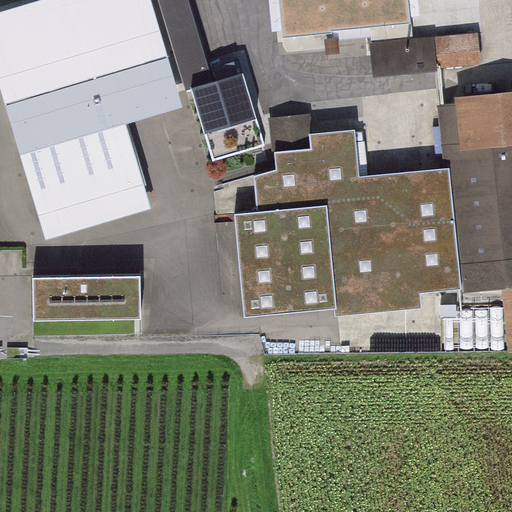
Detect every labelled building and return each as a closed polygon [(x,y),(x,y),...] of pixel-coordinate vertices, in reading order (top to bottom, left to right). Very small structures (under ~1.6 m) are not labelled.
[(149,0),(58,0),(0,17),(0,90),(46,244),(152,213),(127,129),(184,112),(149,0)] [(183,0),(158,0),(213,163),(265,146),(240,70),(210,80),(183,0)] [(386,0),(263,0),(269,46),(367,34),(372,77),(480,64),(476,31),(391,41),(386,0)] [(472,0),(386,0),(391,41),(476,31),(472,0)] [(447,168),(458,286),(504,281),(511,347),(511,90),(457,96),(458,103),(440,105),(447,168)] [(309,115),(272,119),(275,149),(312,146),(311,133),(309,115)] [(458,286),(447,168),(357,177),(353,129),(311,133),(312,146),(275,149),(277,167),(255,174),(258,208),(235,210),(245,313),(335,304),(336,312),(419,304),(418,290),(458,286)] [(141,325),(141,282),(34,284),(34,327),(141,325)] [(504,301),(444,302),(445,352),(505,351),(504,301)]
